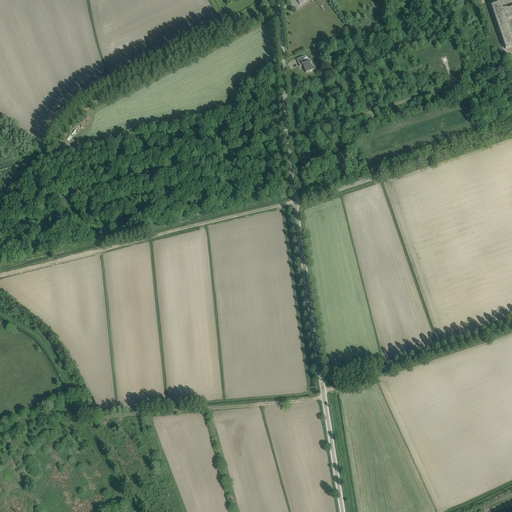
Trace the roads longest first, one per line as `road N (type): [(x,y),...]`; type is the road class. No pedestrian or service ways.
road 1 (track): [(511,325),(312,399),(97,417),(75,398)]
road 2 (unclassified): [(342,511),(295,201)]
road 3 (track): [(295,201),(0,275)]
road 4 (track): [(276,8),(96,99),(45,150)]
road 5 (unclassified): [(295,201),(511,125)]
road 6 (unclassified): [(295,201),(276,0)]
road 7 (track): [(0,312),(42,340),(70,387),(88,384)]
